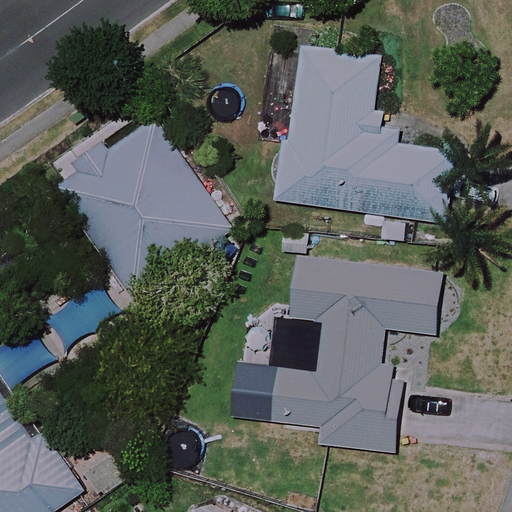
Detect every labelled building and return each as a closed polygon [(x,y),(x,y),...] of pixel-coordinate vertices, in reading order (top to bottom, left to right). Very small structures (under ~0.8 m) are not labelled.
[(459,152),(399,144),(401,126),(392,125),(393,112),(380,110),(387,57),(309,46),(296,139),(290,139),(281,203),(384,218),(381,237),(413,242),(415,222),(449,227),(459,152)] [(116,146),(110,139),(78,166),(83,173),(58,193),(140,295),(240,214),(158,113),(116,146)] [(453,271),(304,256),(298,316),(321,319),(316,369),(287,366),(282,420),(326,425),(324,442),(397,450),(405,364),(386,362),(389,326),(446,332),(453,271)] [(128,308),(104,274),(51,312),(75,345),(128,308)] [(72,511),(0,407),(0,511),(72,511)] [(88,492),(94,501),(141,469),(105,416),(58,447),(88,492)] [(236,511),(202,496),(194,511),(236,511)]
